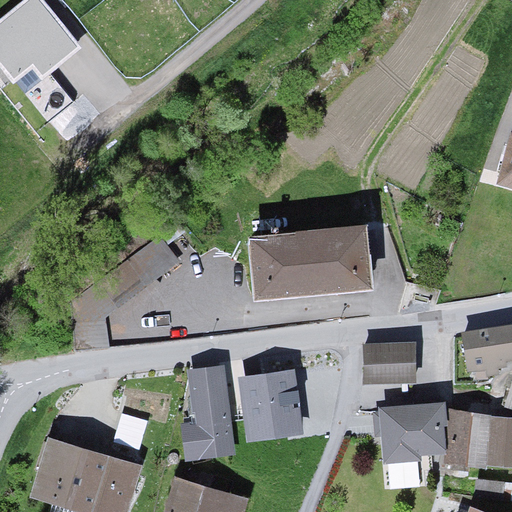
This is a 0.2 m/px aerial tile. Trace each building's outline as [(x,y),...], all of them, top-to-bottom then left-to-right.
[(75,49),(37,0),(22,0),(0,17),(0,51),(27,86),(75,49)] [(511,137),(497,133),(482,185),(511,193),(511,137)] [(370,226),(248,239),(254,295),(376,282),(370,226)] [(178,267),(160,242),(71,305),(89,330),(178,267)] [(511,325),(462,331),(465,360),(511,355),(511,325)] [(412,341),(360,343),(361,382),(413,381),(412,341)] [(221,367),(189,370),(195,423),(182,424),(186,457),(231,451),(221,367)] [(298,369),(238,379),(247,438),(308,428),(298,369)] [(440,401),(379,405),(383,461),(420,458),(420,454),(444,452),(440,401)] [(115,438),(140,445),(149,416),(124,409),(115,438)] [(449,409),(445,463),(483,466),(484,460),(487,413),(449,409)] [(511,414),(487,413),(484,460),(511,462),(511,414)] [(91,511),(109,454),(43,434),(25,495),(81,511),(91,511)] [(123,511),(138,462),(109,454),(91,511),(123,511)] [(178,476),(168,511),(242,511),(247,495),(178,476)] [(474,479),(473,495),(505,497),(506,481),(474,479)]
